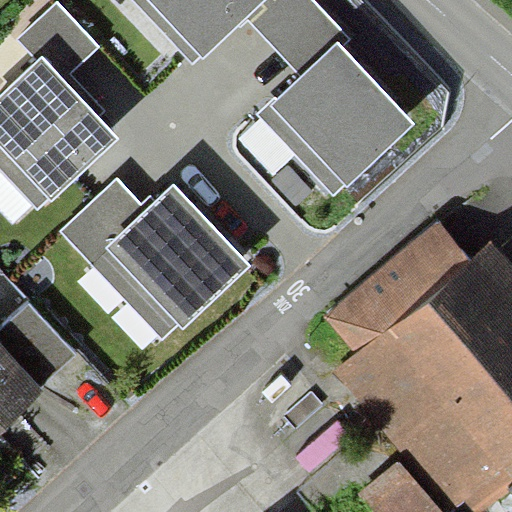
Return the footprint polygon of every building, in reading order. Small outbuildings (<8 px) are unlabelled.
[(50,0),(18,31),(34,49),(0,81),(0,201),(14,216),(116,119),(98,100),(67,68),(101,36),(66,0),(50,0)] [(241,7),(245,4),(249,0),(141,0),(192,51),(241,7)] [(321,0),(249,0),(245,4),(301,65),(338,27),(348,36),(351,32),(321,0)] [(420,106),(338,27),(301,65),(260,108),(297,143),(287,154),(332,197),(420,106)] [(176,167),(144,197),(121,172),(66,223),(167,331),(254,250),(176,167)] [(511,261),(493,237),(470,255),(440,218),(326,311),(354,345),(331,364),(404,453),(450,511),(477,511),(511,484),(511,261)] [(75,346),(30,298),(0,325),(0,415),(1,414),(75,346)] [(362,487),(381,511),(450,511),(404,453),(362,487)]
